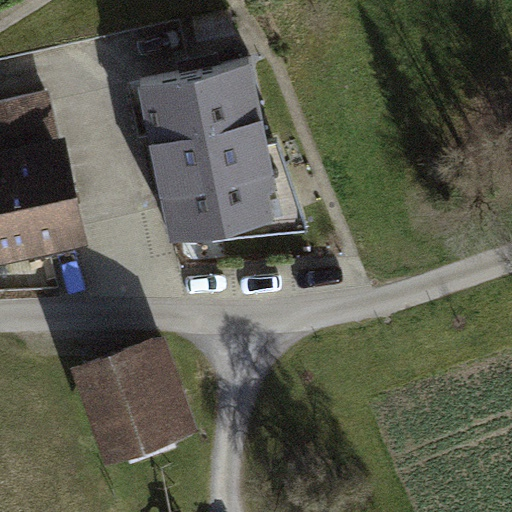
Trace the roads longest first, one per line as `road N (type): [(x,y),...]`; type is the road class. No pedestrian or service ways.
road 1 (residential): [(0,322),(365,303),(511,256)]
road 2 (track): [(220,511),(236,363),(230,315)]
